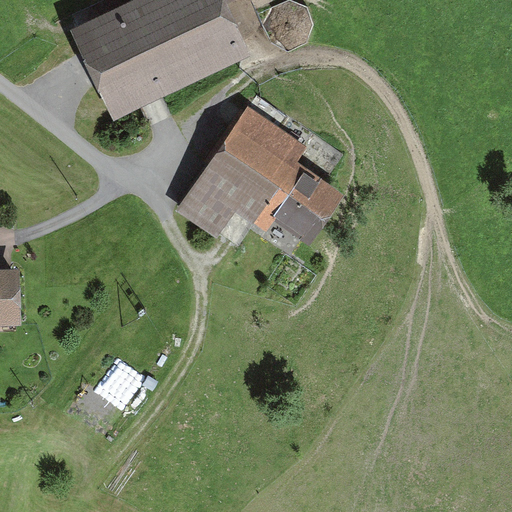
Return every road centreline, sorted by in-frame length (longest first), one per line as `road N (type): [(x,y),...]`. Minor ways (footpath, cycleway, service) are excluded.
road 1 (track): [(142,193),(219,99),(252,74),(291,60),(345,58),(390,96),(410,129),(471,303),(511,338)]
road 2 (track): [(167,218),(194,263),(201,314),(179,375),(107,477)]
